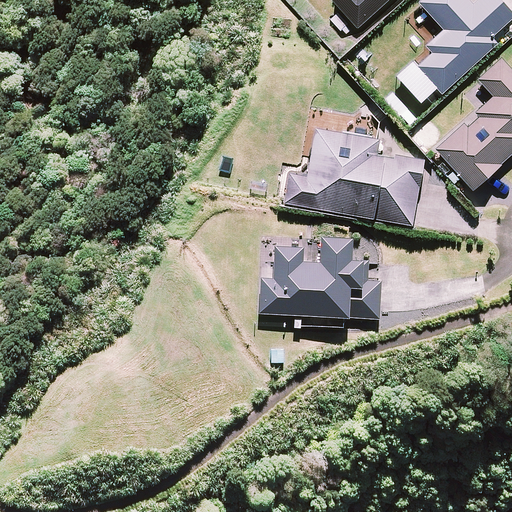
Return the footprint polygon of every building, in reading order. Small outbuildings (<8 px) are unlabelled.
[(335,0),(334,1),(359,28),(389,0),(335,0)] [(443,94),(498,41),(494,37),(511,19),(511,11),(500,0),(478,0),(475,3),(471,0),(420,0),(419,1),(425,7),(413,20),(432,39),(426,45),(432,51),(416,66),(443,94)] [(511,70),(501,58),(479,79),(484,84),(473,94),(483,105),(436,149),(474,190),(511,154),(511,70)] [(375,138),(317,129),(309,177),(291,174),(286,204),(414,225),(424,161),(373,153),(375,138)] [(352,259),(353,238),(323,238),(322,262),(303,262),(303,247),(276,246),(276,268),(262,268),(262,314),(296,314),(296,326),(346,327),(346,317),(380,318),(381,281),(366,281),(367,259),(352,259)]
